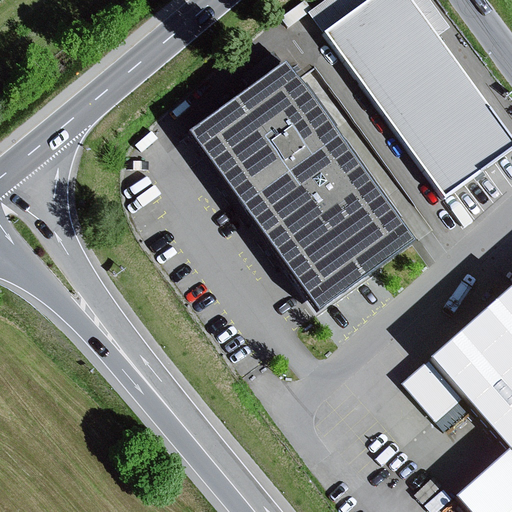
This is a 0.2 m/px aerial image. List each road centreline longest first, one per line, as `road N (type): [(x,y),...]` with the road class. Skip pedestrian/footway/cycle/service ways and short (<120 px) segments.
road 1 (residential): [(511,219),(284,409)]
road 2 (secondary): [(213,0),(9,170)]
road 3 (motorway): [(124,356),(70,253),(9,170)]
road 4 (motorway): [(252,511),(124,356)]
road 5 (motorway): [(0,241),(124,356)]
